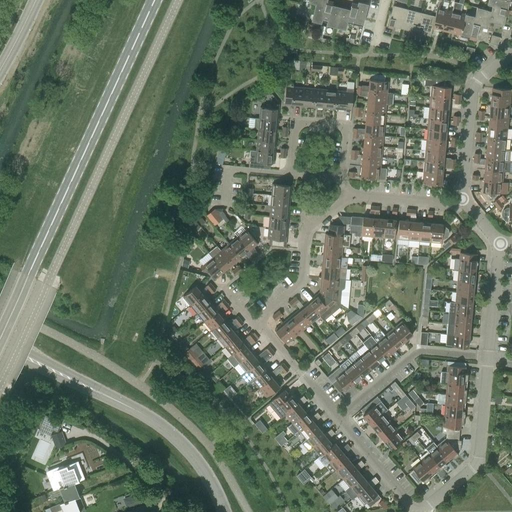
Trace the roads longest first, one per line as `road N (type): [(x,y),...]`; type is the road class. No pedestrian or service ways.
road 1 (unclassified): [(0,386),(175,0)]
road 2 (tertiary): [(0,335),(155,0)]
road 3 (residential): [(420,511),(477,462),(487,357)]
road 4 (residential): [(338,417),(417,352),(487,357)]
road 5 (residential): [(256,324),(301,282),(307,230),(349,195)]
road 6 (residential): [(461,201),(473,87),(511,51)]
road 7 (residential): [(342,179),(347,134),(339,124),(295,123),(291,174)]
road 8 (primary): [(223,511),(194,456),(121,403)]
road 9 (primary): [(121,403),(0,336)]
road 10 (primary): [(0,351),(121,403)]
road 11 (residential): [(338,417),(256,324)]
road 12 (residential): [(417,511),(338,417)]
